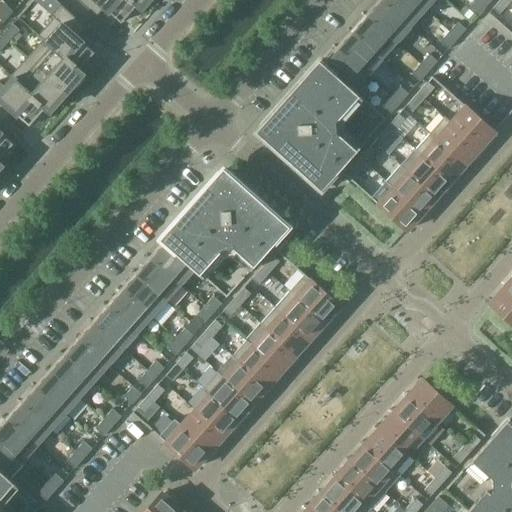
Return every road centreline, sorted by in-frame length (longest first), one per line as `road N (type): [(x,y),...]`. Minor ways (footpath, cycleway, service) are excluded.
road 1 (residential): [(0,363),(218,122)]
road 2 (residential): [(193,493),(391,276)]
road 3 (residential): [(449,327),(281,511)]
road 4 (residential): [(148,61),(0,224)]
road 5 (residential): [(391,276),(511,140)]
road 6 (residential): [(218,122),(325,0)]
road 7 (residential): [(218,122),(312,206)]
